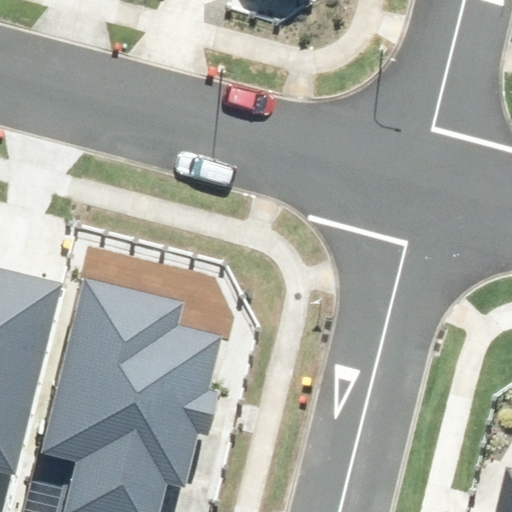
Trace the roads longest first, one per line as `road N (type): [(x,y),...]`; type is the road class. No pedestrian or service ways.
road 1 (residential): [(0,70),(422,182)]
road 2 (residential): [(343,511),(422,182)]
road 3 (residential): [(422,182),(467,0)]
